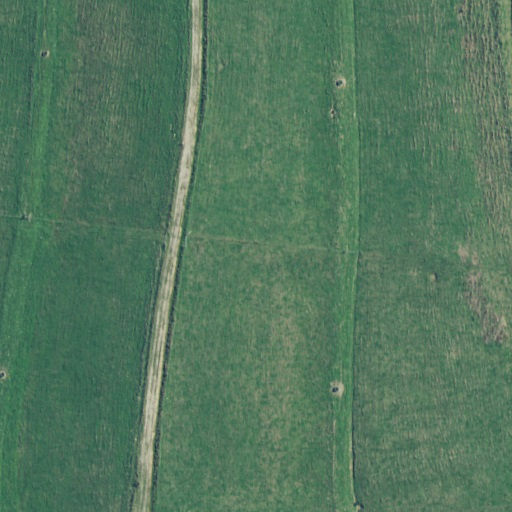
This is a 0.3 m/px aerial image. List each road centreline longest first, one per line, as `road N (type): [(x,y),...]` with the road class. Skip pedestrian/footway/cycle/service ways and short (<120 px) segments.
road 1 (track): [(196,0),(195,91),(141,511)]
road 2 (track): [(347,511),(353,142),(346,0)]
road 3 (track): [(0,475),(41,221),(52,0)]
